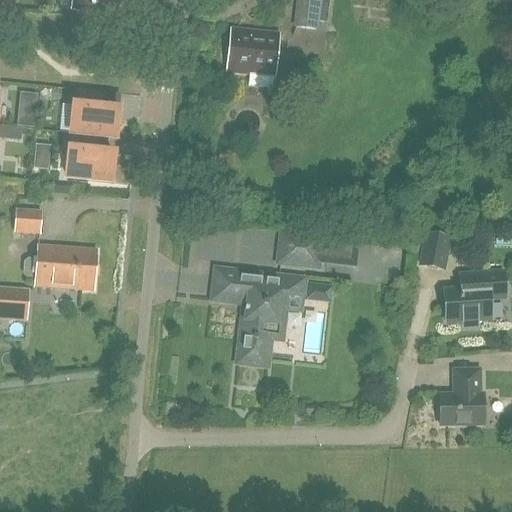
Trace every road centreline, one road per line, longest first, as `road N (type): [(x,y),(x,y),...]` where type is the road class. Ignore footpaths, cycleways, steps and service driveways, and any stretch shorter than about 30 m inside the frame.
road 1 (residential): [(133,442),(170,0)]
road 2 (residential): [(133,442),(363,438),(386,426),(397,409),(423,284)]
